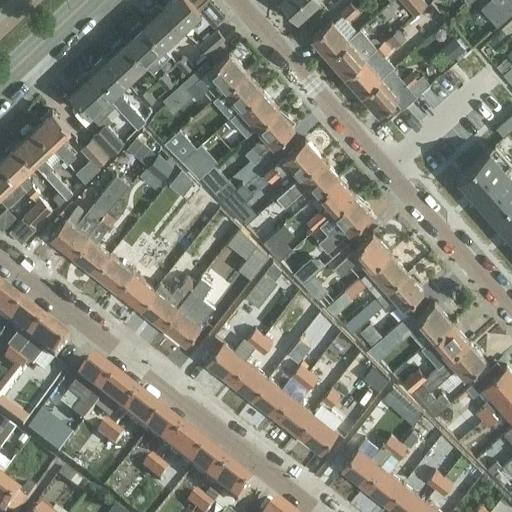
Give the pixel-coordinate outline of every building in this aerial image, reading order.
[(170,0),(163,8),(182,28),(200,11),(190,0),(170,0)] [(291,14),(297,21),(320,1),(319,0),(280,0),(280,1),(282,4),(278,8),(287,18),(291,14)] [(391,1),(384,7),(390,14),(406,0),(410,0),(419,10),(427,3),(423,0),(392,0),(391,1)] [(491,0),(499,8),(489,17),(498,27),(511,14),(511,0),(491,0)] [(329,56),(348,39),(338,27),(347,19),(349,21),(359,12),(351,2),(312,37),(329,56)] [(163,45),(182,28),(163,8),(162,8),(160,6),(156,6),(150,12),(150,15),(152,18),(145,24),(163,45)] [(163,45),(145,24),(144,25),(142,23),(138,23),(131,29),(131,32),(133,35),(127,41),(146,62),(154,70),(162,63),(156,57),(164,50),(161,47),(163,45)] [(226,39),(218,28),(199,44),(208,54),(226,39)] [(370,39),(361,28),(348,39),(329,56),(346,76),(365,58),(374,51),(382,44),(381,43),(376,37),(373,37),(370,39)] [(406,38),(398,29),(384,40),(381,43),(382,44),(374,51),(379,58),(394,45),(395,47),(406,38)] [(451,60),(465,48),(455,36),(441,48),(451,60)] [(390,76),(416,46),(407,38),(380,68),(390,76)] [(146,62),(127,41),(126,42),(123,40),(120,40),(113,46),(113,49),(115,52),(109,58),(128,79),(146,62)] [(502,74),(511,64),(511,49),(507,54),(508,56),(496,66),(502,74)] [(224,90),(245,71),(229,52),(188,88),(197,98),(217,81),(224,90)] [(176,63),(185,73),(194,66),(185,55),(176,63)] [(128,79),(109,58),(107,59),(105,57),(101,57),(95,63),(95,66),(97,69),(90,76),(109,96),(116,104),(120,108),(128,101),(117,89),(128,79)] [(365,58),(346,76),(362,94),(382,77),(365,58)] [(511,64),(502,74),(511,84),(511,64)] [(407,88),(415,98),(439,77),(432,68),(423,76),(422,75),(418,78),(411,71),(391,88),(382,77),(362,94),(379,114),(399,96),(398,96),(407,88)] [(224,90),(240,108),(262,89),(245,71),(224,90)] [(166,90),(175,82),(166,72),(157,79),(166,90)] [(109,96),(90,76),(89,77),(87,74),(83,74),(76,80),(76,84),(78,86),(71,93),(90,114),(101,126),(92,134),(111,155),(125,143),(107,124),(111,120),(106,113),(116,104),(109,96)] [(138,95),(148,106),(156,99),(147,88),(138,95)] [(256,126),(278,107),(262,89),(240,108),(256,126)] [(164,141),(195,111),(185,100),(153,130),(164,141)] [(278,107),(256,126),(264,135),(254,144),(255,145),(246,154),(253,163),(295,126),(278,107)] [(71,131),(53,110),(51,112),(49,110),(41,117),(43,119),(35,127),(54,147),(67,163),(76,155),(62,139),(71,131)] [(461,114),(445,127),(454,138),(470,124),(461,114)] [(511,129),(511,122),(507,117),(503,121),(502,122),(509,131),(511,129)] [(503,137),(509,131),(502,122),(495,128),(503,137)] [(54,147),(35,127),(33,129),(31,126),(23,134),(25,136),(18,143),(36,163),(60,190),(67,198),(73,192),(52,169),(53,167),(43,156),(54,147)] [(180,129),(165,142),(182,160),(197,147),(180,129)] [(97,167),(111,155),(92,134),(92,135),(93,136),(91,137),(92,138),(80,148),(97,167)] [(136,136),(127,147),(135,154),(144,142),(136,136)] [(300,176),(322,157),(305,138),(265,174),(272,182),(281,174),(282,175),(290,169),(297,177),(299,174),(300,176)] [(214,151),(214,139),(200,139),(201,152),(214,151)] [(25,173),(26,172),(36,163),(18,143),(15,145),(13,143),(5,150),(7,152),(0,158),(0,161),(25,189),(34,198),(40,192),(31,183),(33,182),(25,173)] [(511,162),(495,144),(457,177),(470,192),(475,187),(478,191),(489,181),(491,183),(511,164),(511,162)] [(158,152),(147,166),(162,179),(174,165),(158,152)] [(317,194),(338,176),(322,157),(300,176),(276,197),(278,200),(274,203),(279,210),(308,185),(317,194)] [(262,158),(252,166),(261,176),(271,168),(262,158)] [(25,189),(0,161),(0,197),(7,206),(25,189)] [(485,198),(480,203),(492,216),(511,198),(511,164),(491,183),(493,185),(482,195),(485,198)] [(244,183),(253,194),(263,185),(255,174),(244,183)] [(338,176),(317,194),(325,204),(306,222),(313,230),(320,225),(354,194),(338,176)] [(230,180),(215,193),(222,200),(246,224),(257,214),(246,201),(253,194),(242,183),(237,189),(236,188),(230,180)] [(286,209),(296,220),(315,203),(305,192),(286,209)] [(354,194),(320,225),(327,233),(318,241),(327,251),(371,213),(354,194)] [(42,198),(24,215),(36,227),(53,209),(42,198)] [(511,198),(492,216),(504,230),(509,225),(511,228),(511,227),(511,198)] [(73,254),(106,210),(94,201),(86,211),(85,211),(75,225),(65,217),(50,236),(73,254)] [(95,271),(110,252),(97,242),(117,216),(108,208),(106,210),(73,254),(95,271)] [(158,281),(206,217),(197,211),(160,261),(151,253),(140,267),(158,281)] [(265,237),(280,228),(274,219),(259,229),(265,237)] [(276,230),(264,241),(280,260),(292,248),(287,242),(276,230)] [(370,269),(390,252),(373,233),(333,268),(340,275),(360,258),(370,269)] [(247,258),(239,269),(251,278),(269,256),(258,244),(247,258)] [(110,252),(95,271),(117,289),(132,270),(110,252)] [(390,252),(370,269),(387,289),(407,271),(390,252)] [(311,257),(294,272),(304,283),(314,273),(325,263),(319,258),(311,257)] [(160,282),(155,288),(140,306),(163,325),(204,273),(205,272),(196,264),(187,275),(188,275),(179,285),(178,284),(172,291),(160,282)] [(132,270),(117,289),(140,306),(155,288),(132,270)] [(407,271),(387,289),(378,296),(376,294),(344,323),(352,332),(383,304),(385,306),(395,297),(404,308),(424,290),(407,271)] [(265,272),(255,285),(267,295),(278,281),(265,272)] [(204,273),(163,325),(186,343),(201,324),(186,312),(212,280),(204,273)] [(314,273),(304,283),(319,298),(329,290),(314,273)] [(351,300),(368,285),(361,276),(343,291),(351,300)] [(1,288),(0,289),(0,317),(9,324),(24,305),(1,288)] [(432,339),(451,322),(434,302),(415,320),(404,317),(382,337),(389,345),(416,322),(432,339)] [(24,305),(9,324),(20,333),(31,342),(46,323),(24,305)] [(451,322),(432,339),(449,358),(468,341),(451,322)] [(46,323),(31,342),(45,353),(54,360),(69,341),(46,323)] [(256,329),(248,339),(256,346),(265,335),(256,329)] [(7,349),(10,351),(19,358),(22,353),(31,342),(20,333),(7,349)] [(265,335),(256,346),(264,352),(272,341),(265,335)] [(231,378),(246,359),(223,341),(208,360),(231,378)] [(378,341),(369,349),(379,360),(388,352),(378,341)] [(449,358),(428,377),(436,385),(456,367),(465,378),(485,360),(468,341),(449,358)] [(31,342),(22,353),(19,358),(27,365),(30,361),(35,365),(45,353),(31,342)] [(13,365),(19,358),(10,351),(4,359),(13,365)] [(15,367),(21,372),(27,365),(19,358),(13,365),(15,367)] [(253,395),(268,377),(246,359),(231,378),(253,395)] [(102,398),(117,379),(94,361),(79,380),(93,390),(74,414),(84,422),(102,398)] [(301,364),(292,375),(301,382),(309,370),(301,364)] [(501,404),(511,393),(511,371),(506,366),(484,385),(492,394),(482,403),(485,405),(486,404),(492,411),(501,404)] [(23,373),(21,372),(15,367),(0,385),(0,401),(2,399),(23,373)] [(411,391),(413,390),(422,382),(427,378),(418,368),(403,380),(411,391)] [(309,370),(301,382),(309,388),(318,377),(309,370)] [(268,377),(253,395),(276,413),(291,394),(268,377)] [(117,379),(102,398),(125,415),(140,397),(117,379)] [(424,384),(414,391),(436,416),(451,402),(442,393),(436,398),(430,391),(424,384)] [(393,385),(383,397),(414,425),(424,413),(393,385)] [(332,388),(323,399),(331,406),(340,395),(332,388)] [(511,393),(501,404),(511,416),(511,393)] [(298,431),(313,412),(291,394),(276,413),(298,431)] [(133,422),(147,433),(162,414),(140,397),(125,415),(133,422)] [(492,411),(486,404),(485,405),(476,413),(482,420),(492,411)] [(492,411),(482,421),(488,427),(498,418),(492,411)] [(313,412),(298,431),(321,449),(336,430),(313,412)] [(170,451),(184,432),(162,414),(147,433),(148,434),(158,442),(161,444),(170,451)] [(106,439),(116,427),(106,420),(97,432),(106,439)] [(0,451),(16,429),(10,424),(3,433),(0,437),(0,451)] [(116,427),(106,439),(114,446),(124,433),(116,427)] [(192,468),(207,449),(184,432),(170,451),(192,468)] [(393,450),(400,441),(391,434),(384,442),(383,442),(383,443),(392,450),(393,450)] [(409,448),(407,447),(400,441),(393,450),(394,451),(392,453),(399,459),(409,448)] [(392,450),(383,443),(371,458),(358,447),(343,466),(366,484),(381,465),(392,450)] [(438,463),(452,472),(461,457),(447,448),(438,463)] [(214,486),(229,467),(207,449),(192,468),(214,486)] [(149,473),(151,475),(161,462),(152,455),(150,457),(142,467),(142,468),(149,473)] [(497,460),(487,469),(492,475),(502,466),(497,460)] [(101,487),(113,468),(102,461),(90,480),(101,487)] [(159,481),(169,469),(161,462),(151,475),(159,481)] [(381,465),(366,484),(389,502),(403,483),(390,472),(381,465)] [(76,476),(64,467),(59,476),(70,484),(76,476)] [(237,504),(252,485),(229,467),(214,486),(237,504)] [(504,467),(495,474),(503,483),(511,476),(504,467)] [(436,470),(427,482),(435,488),(445,476),(436,470)] [(445,476),(435,488),(444,495),(454,484),(445,476)] [(19,496),(0,481),(0,511),(8,511),(12,506),(19,511),(36,488),(29,482),(19,496)] [(83,483),(78,490),(85,495),(90,488),(83,483)] [(403,483),(389,502),(401,511),(416,511),(426,500),(403,483)] [(213,505),(223,493),(214,486),(204,499),(213,505)] [(49,508),(54,511),(60,511),(73,498),(65,491),(49,508)] [(196,510),(204,499),(196,492),(187,503),(196,510)] [(198,511),(207,511),(213,505),(204,499),(196,510),(198,511)] [(440,511),(426,500),(416,511),(440,511)] [(52,511),(53,511),(40,502),(35,508),(34,507),(30,511),(52,511)] [(175,511),(192,511),(193,511),(185,503),(175,511)]
